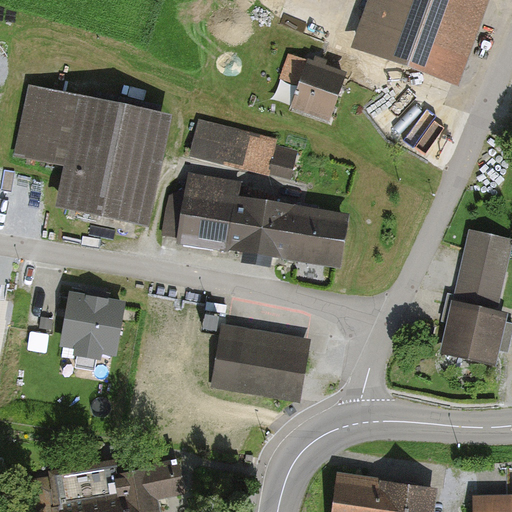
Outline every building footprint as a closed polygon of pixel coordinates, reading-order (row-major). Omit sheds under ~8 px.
[(374,0),(358,47),(451,80),(480,0),(374,0)] [(347,76),(295,59),(287,85),(300,89),(293,110),(332,123),(347,76)] [(174,118),(31,87),(16,157),(68,168),(60,206),(150,225),(174,118)] [(278,136),(202,119),(194,155),(288,177),(295,150),(275,146),(278,136)] [(245,181),(189,172),(187,189),(169,196),(163,233),(177,235),(176,242),(250,254),(248,263),(277,268),(278,257),(345,268),(354,213),(243,194),(245,181)] [(508,247),(473,239),(459,298),(495,306),(508,247)] [(122,306),(73,298),(65,343),(79,346),(78,354),(98,357),(99,349),(114,351),(122,306)] [(505,317),(457,306),(447,350),(495,361),(505,317)] [(314,341),(222,326),(213,384),(304,399),(314,341)] [(123,496),(65,504),(65,511),(163,511),(161,498),(190,494),(186,472),(162,476),(160,463),(119,469),(123,496)] [(436,511),(439,487),(337,473),(331,511),(436,511)] [(511,511),(511,494),(471,495),(471,511),(511,511)]
